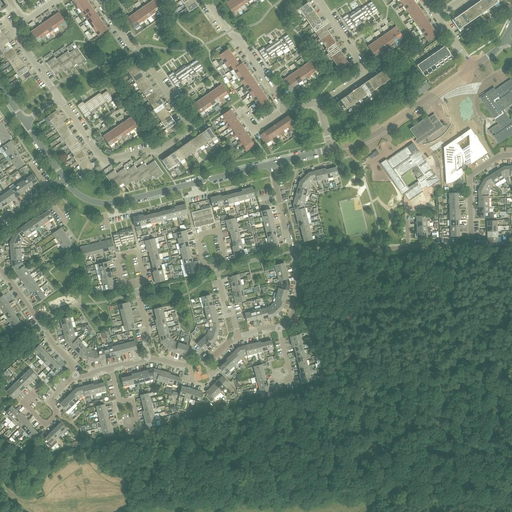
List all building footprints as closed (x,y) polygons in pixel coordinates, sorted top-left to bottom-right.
[(86,0),(82,0),(76,4),(74,6),(77,10),(79,8),(88,2),(86,0)] [(159,10),(163,8),(158,0),(154,0),(153,1),(159,10)] [(189,0),(183,4),(186,8),(195,2),(193,0),(189,0)] [(235,0),(231,0),(230,1),(236,10),(240,7),(235,0)] [(412,0),(404,6),(407,10),(416,3),(413,0),(412,0)] [(491,8),(485,0),(481,0),(480,1),(487,11),(491,8)] [(155,13),(159,10),(153,1),(149,4),(155,13)] [(236,10),(230,1),(226,4),(232,13),(236,10)] [(371,1),(366,5),(372,14),(378,10),(371,1)] [(483,13),(487,11),(480,1),(476,4),(483,13)] [(91,6),(88,2),(79,8),(82,12),(91,6)] [(195,2),(186,8),(189,13),(198,6),(195,2)] [(299,9),(302,13),(311,7),(308,2),(299,9)] [(419,7),(416,3),(407,10),(409,14),(419,7)] [(149,4),(145,7),(151,16),(155,13),(149,4)] [(471,5),(472,7),(479,16),(483,13),(476,4),(472,7),(471,5)] [(366,18),(372,14),(366,5),(361,9),(360,9),(366,17),(366,18)] [(479,16),(472,7),(471,5),(472,7),(468,9),(467,8),(475,19),(479,16)] [(94,10),(91,6),(82,12),(85,16),(94,10)] [(147,19),(151,16),(145,7),(141,9),(147,19)] [(305,17),(314,11),(311,7),(302,13),(300,15),(303,18),(305,17)] [(409,14),(412,18),(421,11),(419,7),(409,14)] [(360,9),(361,9),(360,8),(354,11),(360,21),(366,17),(360,9)] [(467,8),(468,10),(464,12),(471,22),(475,19),(467,8)] [(147,19),(141,9),(137,12),(143,21),(147,19)] [(87,20),(97,14),(94,10),(85,16),(87,20)] [(317,15),(314,11),(305,17),(307,21),(317,15)] [(354,11),(349,15),(354,23),(355,24),(360,21),(354,11)] [(421,11),(412,18),(415,22),(424,15),(421,11)] [(59,12),(55,15),(62,25),(66,22),(59,12)] [(139,24),(143,21),(137,12),(133,15),(139,24)] [(467,24),(471,22),(464,12),(460,15),(467,24)] [(99,18),(97,14),(87,20),(90,24),(99,18)] [(348,27),(354,23),(349,15),(348,14),(342,18),(348,27)] [(55,15),(51,18),(58,27),(62,25),(55,15)] [(133,28),(139,24),(133,15),(130,17),(129,16),(127,16),(126,17),(133,28)] [(310,25),(319,18),(317,15),(307,21),(310,25)] [(415,22),(417,26),(427,19),(424,15),(415,22)] [(460,15),(456,18),(463,27),(467,24),(460,15)] [(58,27),(51,18),(47,21),(54,30),(58,27)] [(102,22),(99,18),(90,24),(93,28),(102,22)] [(310,25),(313,29),(322,22),(319,18),(310,25)] [(459,30),(463,27),(456,18),(452,21),(459,30)] [(417,26),(420,30),(429,23),(427,19),(417,26)] [(47,21),(43,24),(50,33),(54,30),(47,21)] [(105,26),(102,22),(93,28),(96,32),(105,26)] [(325,26),(322,22),(313,29),(316,33),(325,26)] [(423,34),(432,27),(429,23),(420,30),(423,34)] [(39,26),(46,36),(50,33),(43,24),(39,26)] [(39,26),(35,29),(42,39),(46,36),(39,26)] [(108,30),(105,26),(96,32),(98,36),(108,30)] [(318,37),(328,30),(325,26),(316,33),(318,37)] [(402,36),(396,27),(392,30),(398,39),(402,36)] [(423,34),(426,38),(435,31),(432,27),(423,34)] [(38,41),(42,39),(35,29),(31,32),(38,41)] [(330,34),(328,30),(318,37),(321,41),(330,34)] [(394,42),(398,39),(392,30),(388,33),(394,42)] [(428,42),(438,35),(435,31),(426,38),(428,42)] [(390,45),(394,42),(388,33),(384,35),(390,45)] [(333,38),(330,34),(321,41),(324,45),(333,38)] [(287,35),(282,39),(288,48),(294,44),(287,35)] [(380,38),(386,47),(390,45),(384,35),(380,38)] [(336,42),(333,38),(324,45),(327,48),(325,49),(336,42)] [(382,50),(386,47),(380,38),(376,41),(382,50)] [(282,39),(277,42),(276,42),(282,50),(281,50),(282,51),(288,48),(282,39)] [(10,43),(7,40),(0,44),(0,48),(1,50),(10,43)] [(276,41),(270,45),(276,54),(281,50),(282,50),(276,42),(277,42),(276,41)] [(382,50),(376,41),(372,44),(378,53),(382,50)] [(325,49),(328,53),(338,47),(335,43),(336,43),(336,42),(325,49)] [(1,50),(3,54),(13,47),(10,43),(1,50)] [(374,56),(378,53),(372,44),(368,47),(374,56)] [(271,58),(276,54),(270,45),(265,48),(270,56),(271,58)] [(445,46),(441,49),(447,58),(452,56),(445,46)] [(15,51),(13,47),(3,54),(6,58),(15,51)] [(264,60),(270,56),(265,48),(264,47),(258,51),(264,60)] [(340,51),(338,47),(328,53),(331,57),(340,51)] [(82,64),(87,61),(78,48),(73,51),(82,64)] [(219,56),(222,60),(231,53),(229,49),(219,56)] [(441,49),(437,52),(444,61),(447,58),(441,49)] [(6,58),(9,62),(18,55),(15,51),(6,58)] [(64,54),(73,67),(77,65),(69,54),(70,53),(68,51),(64,54)] [(73,51),(70,53),(69,54),(77,65),(78,67),(82,64),(73,51)] [(331,57),(334,61),(343,55),(340,51),(331,57)] [(437,52),(433,54),(440,64),(444,61),(437,52)] [(222,60),(225,64),(234,57),(231,53),(222,60)] [(64,54),(60,57),(69,70),(73,67),(64,54)] [(433,54),(429,57),(436,67),(440,64),(433,54)] [(12,66),(21,59),(18,55),(9,62),(12,66)] [(346,59),(343,55),(334,61),(336,65),(346,59)] [(65,73),(69,70),(60,57),(56,60),(64,71),(63,71),(65,73)] [(228,68),(237,61),(234,57),(225,64),(228,68)] [(429,57),(425,60),(432,69),(436,67),(429,57)] [(55,58),(51,60),(60,73),(63,71),(64,71),(56,60),(55,58)] [(12,66),(14,70),(24,63),(21,59),(12,66)] [(192,63),(198,72),(203,68),(197,59),(192,63)] [(339,69),(349,63),(346,59),(336,65),(339,69)] [(56,76),(60,73),(51,60),(47,63),(56,76)] [(312,60),(307,63),(314,73),(319,70),(312,60)] [(425,60),(421,63),(428,72),(432,69),(425,60)] [(230,72),(233,70),(240,65),(237,61),(228,68),(230,72)] [(24,63),(14,70),(17,74),(26,67),(24,63)] [(127,70),(130,74),(139,67),(136,63),(127,70)] [(186,67),(191,74),(191,75),(192,76),(198,72),(192,63),(186,67)] [(233,70),(236,74),(245,67),(242,63),(240,65),(233,70)] [(310,76),(314,73),(307,63),(304,66),(310,76)] [(421,63),(417,65),(424,75),(428,72),(421,63)] [(186,78),(191,75),(191,74),(186,67),(185,65),(180,69),(186,78)] [(304,66),(300,69),(306,78),(310,76),(304,66)] [(17,74),(20,77),(29,71),(26,67),(17,74)] [(142,71),(139,67),(130,74),(132,78),(142,71)] [(245,67),(236,74),(239,78),(248,71),(245,67)] [(180,82),(186,78),(180,69),(175,73),(174,73),(180,81),(179,81),(180,82)] [(302,81),(306,78),(300,69),(296,72),(302,81)] [(386,82),(391,79),(384,70),(380,73),(386,82)] [(29,71),(20,77),(23,82),(32,75),(29,71)] [(135,82),(144,75),(142,71),(132,78),(135,82)] [(239,78),(242,82),(251,75),(248,71),(239,78)] [(179,81),(180,81),(174,73),(175,73),(174,72),(168,76),(174,85),(179,81)] [(296,72),(292,74),(298,84),(302,81),(296,72)] [(383,85),(386,82),(380,73),(376,75),(383,85)] [(292,74),(288,77),(294,87),(298,84),(292,74)] [(147,79),(144,75),(135,82),(138,86),(147,79)] [(242,82),(244,86),(254,79),(251,75),(242,82)] [(379,87),(383,85),(376,75),(372,78),(379,87)] [(290,89),(294,87),(288,77),(284,80),(290,89)] [(368,81),(375,90),(379,87),(372,78),(368,81)] [(150,83),(147,79),(138,86),(140,90),(150,83)] [(254,79),(244,86),(247,90),(256,83),(254,79)] [(511,81),(510,80),(505,83),(496,90),(494,88),(488,92),(486,93),(487,94),(481,99),(498,124),(496,125),(491,129),(489,130),(491,133),(493,132),(494,133),(496,135),(494,136),(499,143),(511,134),(511,81)] [(371,93),(375,90),(368,81),(364,84),(371,93)] [(140,90),(143,94),(153,87),(150,83),(140,90)] [(247,90),(250,94),(259,87),(256,83),(247,90)] [(367,96),(371,93),(364,84),(360,86),(367,96)] [(224,97),(228,94),(222,85),(218,88),(224,97)] [(367,96),(360,86),(356,89),(363,98),(367,96)] [(155,91),(153,87),(143,94),(146,98),(155,91)] [(262,91),(259,87),(250,94),(251,95),(250,96),(251,98),(252,97),(253,98),(262,91)] [(220,100),(224,97),(218,88),(214,91),(220,100)] [(359,101),(363,98),(356,89),(352,92),(359,101)] [(111,96),(110,95),(107,91),(101,94),(101,95),(107,102),(106,102),(108,104),(114,100),(111,96)] [(155,91),(146,98),(149,102),(158,95),(155,91)] [(216,103),(220,100),(214,91),(210,93),(216,103)] [(253,98),(255,102),(265,95),(262,91),(253,98)] [(99,93),(98,94),(95,96),(101,106),(106,102),(107,102),(101,95),(101,94),(100,92),(99,93)] [(355,104),(359,101),(352,92),(348,95),(355,104)] [(212,106),(216,103),(210,93),(205,96),(212,106)] [(161,99),(158,95),(149,102),(151,106),(161,99)] [(255,102),(258,106),(267,99),(265,95),(255,102)] [(351,107),(355,104),(348,95),(345,97),(351,107)] [(89,100),(96,110),(101,106),(95,96),(94,97),(93,98),(89,100)] [(205,96),(201,99),(208,108),(212,106),(205,96)] [(345,97),(341,100),(347,109),(351,107),(345,97)] [(164,103),(161,99),(151,106),(154,109),(153,110),(163,104),(164,103)] [(204,111),(208,108),(201,99),(197,102),(204,111)] [(261,110),(270,103),(267,99),(258,106),(261,110)] [(89,111),(91,113),(96,110),(89,100),(88,101),(87,101),(84,103),(89,111)] [(343,112),(347,109),(341,100),(336,103),(343,112)] [(77,105),(84,115),(89,111),(84,103),(83,101),(79,104),(77,105)] [(193,104),(200,114),(204,111),(197,102),(193,104)] [(163,104),(153,110),(156,114),(165,108),(163,104)] [(168,112),(165,108),(156,114),(159,118),(168,112)] [(47,117),(50,121),(59,115),(56,110),(47,117)] [(221,119),(223,121),(225,119),(233,114),(230,110),(223,115),(224,117),(221,119)] [(171,116),(168,112),(159,118),(161,122),(171,116)] [(233,114),(225,119),(223,121),(224,122),(226,121),(228,123),(236,118),(233,114)] [(431,135),(432,134),(443,127),(434,114),(428,118),(427,117),(409,129),(417,140),(415,141),(417,144),(417,145),(430,136),(431,135)] [(62,119),(59,115),(50,121),(53,125),(62,119)] [(161,122),(164,126),(174,120),(171,116),(161,122)] [(284,119),(291,129),(293,127),(292,125),(294,124),(289,116),(284,119)] [(138,126),(132,117),(128,120),(134,129),(138,126)] [(228,129),(231,127),(239,122),(236,118),(228,123),(229,125),(227,127),(228,129)] [(53,125),(55,129),(65,123),(62,119),(53,125)] [(291,129),(284,119),(280,121),(286,129),(288,128),(290,130),(291,129)] [(128,120),(124,122),(130,132),(134,129),(128,120)] [(177,124),(174,120),(164,126),(167,130),(177,124)] [(282,132),(284,134),(285,136),(286,135),(285,133),(284,130),(286,129),(280,121),(276,124),(282,132)] [(120,125),(126,135),(130,132),(124,122),(120,125)] [(239,122),(231,127),(228,129),(229,130),(232,129),(234,131),(241,126),(239,122)] [(67,127),(65,123),(55,129),(58,133),(67,127)] [(282,132),(276,124),(273,127),(278,134),(280,133),(282,135),(284,134),(282,132)] [(120,125),(116,128),(122,137),(126,135),(120,125)] [(232,135),(234,137),(236,135),(244,130),(241,126),(234,131),(235,133),(232,135)] [(58,133),(61,137),(70,131),(67,127),(58,133)] [(273,127),(269,129),(276,140),(278,138),(276,136),(278,134),(273,127)] [(118,140),(122,137),(116,128),(112,131),(118,140)] [(216,137),(210,128),(205,131),(214,143),(218,139),(216,137)] [(270,140),(272,138),(274,141),(276,140),(269,129),(265,132),(270,140)] [(244,130),(236,135),(234,137),(235,138),(237,137),(239,139),(247,134),(244,130)] [(73,135),(70,131),(61,137),(64,141),(73,135)] [(112,131),(108,134),(114,143),(118,140),(112,131)] [(201,134),(208,143),(210,145),(214,143),(205,131),(201,134)] [(270,140),(265,132),(260,135),(267,144),(271,141),(270,140)] [(11,138),(8,133),(0,139),(1,141),(0,141),(0,142),(2,145),(3,143),(11,138)] [(114,143),(108,134),(104,136),(110,146),(114,143)] [(204,145),(208,143),(201,134),(198,136),(204,145)] [(239,145),(242,143),(250,137),(247,134),(239,139),(240,141),(238,143),(239,145)] [(64,141),(66,145),(76,139),(73,135),(64,141)] [(487,153),(478,139),(479,139),(476,135),(469,139),(469,145),(462,150),(456,141),(454,142),(445,148),(447,183),(446,183),(446,184),(449,183),(451,183),(452,182),(454,181),(455,181),(457,180),(458,179),(459,178),(460,176),(461,175),(462,174),(463,172),(464,171),(464,170),(465,168),(465,166),(466,165),(471,162),(486,152),(487,153)] [(200,148),(204,145),(198,136),(194,139),(200,148)] [(252,141),(250,137),(242,143),(239,145),(240,146),(243,144),(244,147),(245,147),(252,141)] [(76,139),(66,145),(69,149),(78,142),(76,139)] [(196,151),(200,148),(194,139),(190,142),(196,151)] [(5,152),(13,146),(11,143),(12,143),(11,141),(10,141),(2,147),(5,152)] [(255,146),(252,141),(245,147),(244,147),(243,148),(246,152),(255,146)] [(69,149),(72,153),(81,146),(78,142),(69,149)] [(190,142),(186,144),(192,154),(196,151),(190,142)] [(188,156),(192,154),(186,144),(182,147),(188,156)] [(428,172),(423,175),(422,173),(421,173),(422,175),(417,179),(418,181),(409,187),(402,176),(416,166),(417,168),(418,167),(426,162),(422,157),(423,157),(422,156),(422,157),(420,154),(418,151),(418,150),(415,152),(410,145),(404,149),(404,148),(393,157),(388,161),(386,159),(380,164),(399,191),(402,195),(404,194),(409,201),(423,191),(421,189),(426,186),(428,189),(431,187),(437,183),(439,181),(437,178),(435,175),(435,174),(434,175),(431,170),(428,172)] [(16,150),(13,146),(5,152),(8,156),(16,150)] [(81,146),(72,153),(75,157),(83,151),(84,151),(81,146)] [(188,156),(182,147),(178,150),(184,159),(188,156)] [(8,156),(11,160),(18,156),(19,155),(16,150),(8,156)] [(180,162),(184,159),(178,150),(174,152),(180,162)] [(74,158),(76,162),(86,155),(83,151),(75,157),(74,158)] [(176,165),(180,162),(174,152),(170,155),(176,165)] [(76,162),(79,165),(88,159),(86,155),(76,162)] [(176,165),(170,155),(166,158),(172,167),(176,165)] [(21,160),(18,156),(11,160),(14,165),(21,160)] [(168,170),(172,167),(166,158),(162,161),(168,170)] [(79,165),(82,169),(91,163),(88,159),(79,165)] [(24,165),(21,160),(14,165),(18,169),(24,165)] [(151,164),(160,176),(164,174),(155,161),(151,164)] [(418,167),(422,173),(423,175),(428,172),(431,170),(432,169),(431,169),(428,165),(426,162),(426,161),(426,162),(418,167)] [(91,163),(82,169),(85,173),(94,167),(91,163)] [(149,179),(153,176),(147,166),(145,163),(141,166),(149,179)] [(155,179),(160,176),(151,164),(147,166),(153,176),(155,179)] [(505,178),(508,176),(504,166),(501,168),(499,164),(497,166),(499,170),(505,178)] [(139,181),(143,179),(137,169),(134,166),(130,168),(139,181)] [(145,182),(149,179),(141,166),(137,169),(143,179),(145,182)] [(130,184),(133,181),(126,171),(127,171),(125,168),(121,171),(130,184)] [(139,181),(130,168),(127,171),(126,171),(133,181),(135,184),(139,181)] [(320,170),(322,179),(325,179),(327,183),(329,183),(328,178),(326,170),(325,169),(320,170)] [(119,186),(123,184),(123,183),(117,173),(115,170),(110,173),(119,186)] [(505,178),(499,170),(495,173),(500,181),(505,178)] [(121,171),(117,173),(123,183),(123,184),(125,187),(130,184),(121,171)] [(492,186),(495,184),(490,175),(488,171),(486,173),(488,177),(485,179),(492,186)] [(315,172),(309,173),(314,182),(317,181),(315,172)] [(106,176),(115,189),(119,186),(110,173),(106,176)] [(304,177),(311,184),(314,182),(309,173),(304,177)] [(495,184),(500,181),(495,173),(490,175),(495,184)] [(33,184),(38,181),(33,174),(28,177),(33,184)] [(29,187),(33,184),(28,177),(24,180),(29,187)] [(304,177),(300,182),(308,187),(311,184),(304,177)] [(479,180),(478,182),(490,189),(492,186),(485,179),(483,182),(479,180)] [(25,190),(29,187),(24,180),(20,183),(25,190)] [(300,182),(298,188),(307,190),(308,187),(300,182)] [(488,192),(490,189),(478,182),(477,184),(481,187),(479,190),(488,192)] [(25,191),(25,190),(20,183),(15,187),(21,194),(25,191)] [(16,198),(21,194),(15,187),(11,190),(16,198)] [(244,200),(250,198),(247,189),(244,190),(244,188),(242,189),(242,190),(242,191),(244,200)] [(253,188),(247,189),(250,198),(253,197),(254,202),(256,202),(255,197),(253,188)] [(11,190),(6,193),(12,201),(16,198),(11,190)] [(7,204),(12,201),(6,193),(2,196),(7,204)] [(221,195),(216,197),(218,206),(221,205),(222,210),(225,209),(224,208),(223,205),(222,197),(221,195)] [(221,195),(222,197),(223,205),(224,208),(229,207),(228,204),(227,195),(224,196),(224,195),(221,195)] [(8,205),(7,204),(2,196),(0,197),(0,202),(3,207),(5,205),(6,206),(8,205)] [(182,215),(180,206),(175,207),(175,208),(177,216),(180,216),(182,220),(184,220),(182,215)] [(211,208),(206,209),(210,224),(211,224),(211,223),(214,222),(211,208)] [(49,220),(53,217),(49,210),(48,211),(47,209),(45,211),(46,212),(44,214),(49,220)] [(206,209),(201,210),(205,225),(207,225),(206,224),(209,224),(210,224),(206,209)] [(201,210),(196,212),(200,227),(202,226),(204,225),(205,225),(201,210)] [(200,227),(196,212),(192,213),(195,228),(197,227),(200,226),(200,227)] [(39,217),(44,224),(49,220),(44,214),(39,217)] [(44,224),(39,217),(35,220),(40,227),(44,224)] [(40,227),(35,220),(35,219),(30,222),(35,230),(40,227)] [(25,225),(31,233),(35,230),(30,222),(25,225)] [(313,222),(308,224),(300,226),(302,231),(310,229),(309,226),(314,225),(313,222)] [(21,228),(26,236),(31,233),(25,225),(21,228)] [(16,232),(23,238),(26,236),(21,228),(16,232)] [(56,238),(64,232),(61,228),(53,233),(56,238)] [(126,230),(125,230),(128,240),(135,239),(132,228),(129,229),(126,230)] [(176,233),(178,238),(187,236),(186,233),(191,231),(190,229),(186,230),(176,233)] [(122,242),(128,240),(125,230),(122,231),(119,231),(119,233),(122,242)] [(23,238),(16,232),(13,237),(22,241),(23,238)] [(67,237),(64,232),(56,238),(59,242),(67,237)] [(113,234),(115,245),(122,243),(122,242),(119,233),(116,234),(113,234)] [(70,241),(67,237),(59,242),(62,247),(70,241)] [(62,247),(65,251),(73,246),(70,241),(62,247)] [(245,255),(243,249),(234,252),(235,255),(230,256),(231,258),(235,257),(245,255)] [(98,264),(100,269),(109,267),(108,264),(113,263),(112,260),(107,262),(107,261),(98,264)] [(16,271),(24,266),(22,263),(12,266),(16,271)] [(24,266),(16,271),(19,276),(27,270),(24,266)] [(22,280),(30,275),(27,270),(19,276),(22,280)] [(279,281),(288,279),(287,273),(278,276),(278,279),(274,280),(274,282),(279,281)] [(30,275),(22,280),(21,281),(22,283),(24,282),(25,285),(33,279),(30,275)] [(28,289),(36,283),(33,279),(25,285),(28,289)] [(39,288),(36,283),(28,289),(29,289),(30,289),(32,293),(39,288)] [(36,297),(42,292),(39,288),(32,293),(36,297)] [(39,302),(46,297),(42,292),(36,297),(39,302)] [(283,307),(284,304),(285,301),(276,299),(275,302),(283,307)] [(9,304),(6,300),(0,304),(0,307),(1,310),(9,304)] [(9,304),(1,310),(5,314),(12,309),(11,306),(15,303),(13,301),(9,304)] [(275,302),(272,305),(279,312),(283,307),(275,302)] [(213,305),(205,307),(206,313),(215,310),(214,307),(219,306),(219,304),(214,305),(213,305)] [(272,305),(270,307),(274,316),(279,312),(272,305)] [(268,317),(274,316),(270,307),(266,308),(268,317)] [(15,313),(12,309),(5,314),(8,319),(15,313)] [(250,312),(245,313),(245,310),(243,311),(243,314),(245,314),(247,322),(252,320),(250,312)] [(15,313),(8,319),(11,323),(18,318),(15,314),(16,313),(15,313)] [(21,323),(18,318),(11,323),(14,327),(21,323)] [(17,332),(24,327),(21,323),(14,327),(17,332)] [(209,330),(208,334),(216,339),(218,333),(209,330)] [(292,342),(301,340),(300,337),(307,335),(307,332),(299,334),(290,336),(292,342)] [(74,333),(65,335),(66,341),(75,336),(74,333)] [(170,337),(169,333),(160,336),(155,337),(156,339),(160,338),(161,342),(170,337)] [(216,339),(208,334),(205,337),(212,343),(216,339)] [(77,339),(75,336),(66,341),(71,346),(77,339)] [(79,337),(77,339),(71,346),(74,350),(81,343),(83,341),(79,337)] [(172,340),(170,337),(161,342),(166,346),(172,340)] [(205,337),(201,340),(208,347),(212,343),(205,337)] [(166,346),(170,351),(175,342),(172,340),(166,346)] [(208,347),(201,340),(197,344),(204,351),(208,347)] [(179,343),(175,342),(170,351),(176,352),(179,343)] [(262,356),(264,356),(263,351),(261,342),(255,343),(258,352),(261,352),(262,356)] [(81,343),(74,350),(78,354),(85,347),(81,343)] [(103,349),(106,358),(111,357),(109,348),(106,349),(105,344),(102,345),(103,349)] [(39,345),(33,351),(37,355),(43,349),(39,345)] [(189,346),(184,345),(181,354),(186,355),(189,346)] [(245,346),(239,347),(244,356),(247,355),(245,346)] [(88,349),(85,347),(78,354),(82,358),(88,349)] [(241,359),(244,356),(239,347),(234,352),(241,359)] [(47,353),(43,349),(37,355),(41,359),(47,353)] [(91,350),(88,349),(82,358),(88,360),(91,350)] [(234,352),(230,356),(237,362),(241,359),(234,352)] [(51,357),(47,353),(41,359),(45,363),(51,357)] [(233,366),(237,362),(230,356),(227,359),(233,366)] [(53,359),(51,357),(45,363),(48,366),(54,360),(55,359),(54,358),(53,359)] [(227,360),(223,364),(229,370),(233,366),(227,359),(226,359),(227,360)] [(48,366),(52,370),(58,364),(54,360),(48,366)] [(62,368),(58,364),(52,370),(56,374),(62,368)] [(231,372),(229,370),(223,364),(222,365),(222,366),(221,364),(217,368),(220,370),(221,369),(225,374),(227,376),(231,372)] [(30,369),(26,373),(33,380),(37,376),(30,369)] [(170,373),(165,372),(162,381),(165,382),(164,387),(166,387),(167,385),(168,383),(170,373)] [(31,381),(32,382),(34,381),(33,380),(26,373),(23,377),(29,383),(31,381)] [(223,376),(219,380),(225,387),(229,383),(223,376)] [(25,387),(29,383),(23,377),(19,380),(25,387)] [(217,382),(215,384),(221,391),(225,387),(219,380),(218,379),(216,381),(217,382)] [(15,384),(21,391),(25,387),(19,380),(15,384)] [(19,393),(21,391),(15,384),(11,388),(17,395),(21,398),(23,397),(19,393)] [(93,384),(88,385),(90,395),(93,394),(95,399),(97,398),(96,393),(93,384)] [(215,384),(211,388),(218,395),(220,392),(223,396),(225,394),(221,391),(215,384)] [(270,390),(269,385),(259,387),(260,390),(255,392),(256,394),(261,393),(270,390)] [(83,387),(77,388),(81,397),(85,396),(83,387)] [(190,389),(187,388),(184,397),(190,399),(192,390),(193,388),(190,387),(190,389)] [(7,392),(13,399),(17,395),(11,388),(7,392)] [(81,397),(77,388),(72,393),(79,399),(81,397)] [(218,395),(211,388),(207,392),(209,394),(206,397),(211,402),(214,399),(214,398),(218,395)] [(262,398),(271,396),(270,390),(261,393),(261,395),(258,396),(259,399),(262,398)] [(72,393),(68,396),(75,403),(79,399),(72,393)] [(137,402),(142,400),(150,398),(148,393),(140,395),(141,398),(136,399),(137,402)] [(71,407),(75,403),(68,396),(64,400),(71,407)] [(67,411),(71,407),(64,400),(60,404),(67,411)] [(6,419),(7,418),(16,410),(12,406),(6,412),(8,414),(5,417),(6,419)] [(7,418),(11,422),(19,413),(17,411),(18,410),(17,409),(16,410),(7,418)] [(20,413),(19,413),(11,422),(15,425),(17,423),(24,417),(20,413)] [(25,416),(24,417),(17,423),(21,427),(28,421),(26,418),(27,417),(25,416)] [(114,418),(110,420),(101,422),(102,427),(111,425),(110,422),(115,421),(114,418)] [(146,422),(147,427),(157,425),(156,422),(160,420),(160,418),(155,419),(155,420),(146,422)] [(21,434),(25,431),(31,425),(32,425),(28,421),(21,427),(23,429),(20,432),(20,433),(21,434)] [(57,427),(62,433),(64,434),(68,430),(69,428),(62,421),(61,423),(58,425),(55,422),(53,423),(55,425),(57,427)] [(34,429),(31,425),(25,431),(29,435),(34,429)] [(58,436),(62,433),(57,427),(53,430),(58,436)] [(38,433),(34,429),(29,435),(32,439),(38,433)] [(53,430),(49,434),(54,440),(58,436),(53,430)] [(54,440),(49,434),(46,437),(45,435),(43,433),(42,434),(43,436),(41,438),(44,441),(46,439),(49,443),(47,445),(51,449),(57,443),(54,440)]
